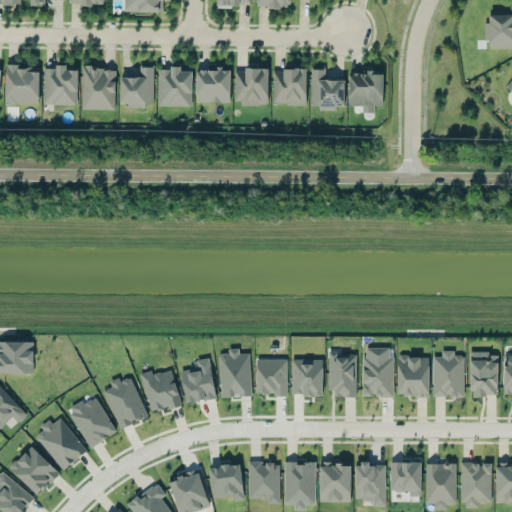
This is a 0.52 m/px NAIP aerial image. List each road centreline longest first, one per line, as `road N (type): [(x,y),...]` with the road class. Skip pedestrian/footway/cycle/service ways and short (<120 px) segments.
road 1 (residential): [(69,511),(132,461),(208,433),(511,428)]
road 2 (tertiary): [(0,173),(413,178)]
road 3 (residential): [(0,34),(345,31)]
road 4 (tertiary): [(413,178),(414,51),(430,0)]
